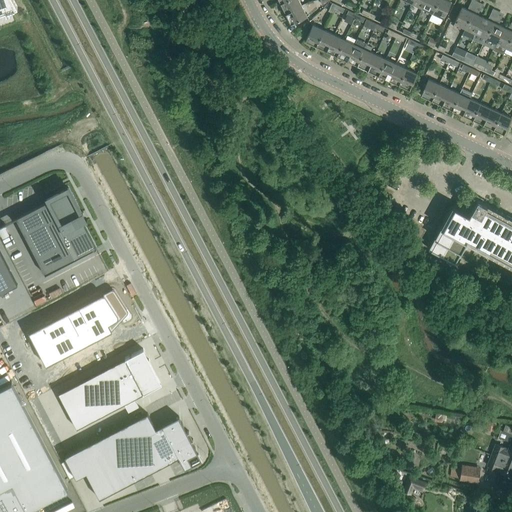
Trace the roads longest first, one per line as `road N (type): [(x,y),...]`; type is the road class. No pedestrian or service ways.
road 1 (secondary): [(338,511),(71,0)]
road 2 (secondary): [(52,0),(317,511)]
road 3 (unclassified): [(0,186),(57,160),(80,168),(234,465)]
road 4 (tertiary): [(508,164),(300,65),(266,33),(247,0)]
road 5 (unclassified): [(234,465),(114,511)]
